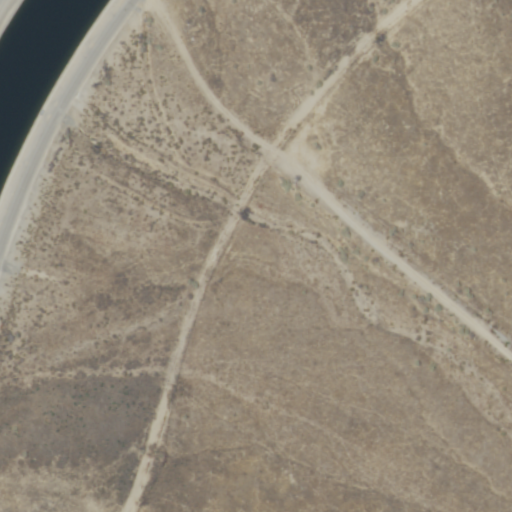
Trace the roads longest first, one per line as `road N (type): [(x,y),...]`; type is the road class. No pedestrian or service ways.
road 1 (track): [(125,511),(205,266),(271,153),(431,0)]
road 2 (track): [(511,361),(271,153)]
